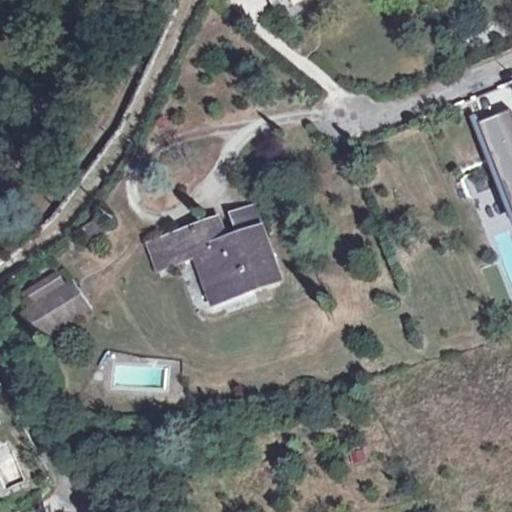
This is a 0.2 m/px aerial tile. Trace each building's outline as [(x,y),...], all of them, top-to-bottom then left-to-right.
[(511,109),(481,122),(494,156),(501,153),(511,180),(511,109)] [(511,201),(511,180),(501,153),(494,156),(511,201)] [(233,216),(241,239),(262,231),(254,209),(233,216)] [(90,240),(103,234),(98,221),(84,227),(90,240)] [(220,221),(208,226),(209,231),(221,226),(220,221)] [(209,231),(208,226),(153,246),(160,267),(199,253),(217,302),(254,289),(254,290),(281,280),(262,231),(241,239),(228,243),(221,226),(209,231)] [(66,284),(59,273),(26,293),(33,305),(66,284)] [(74,283),(28,313),(45,337),(91,308),(74,283)]
